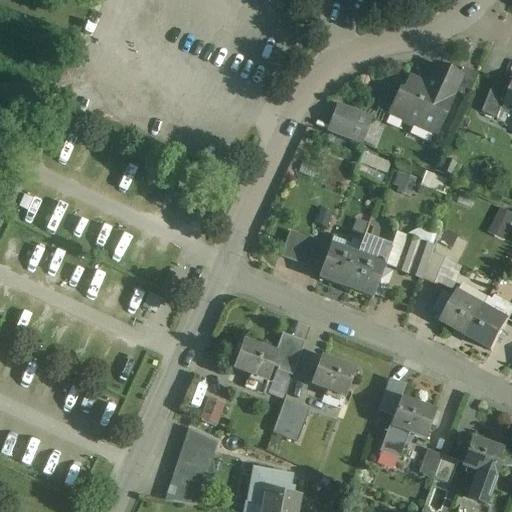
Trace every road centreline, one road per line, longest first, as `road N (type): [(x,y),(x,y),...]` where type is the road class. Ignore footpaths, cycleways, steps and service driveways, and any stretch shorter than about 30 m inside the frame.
road 1 (residential): [(220,268),(316,74),(353,51),(428,31),(472,7)]
road 2 (residential): [(511,394),(220,268)]
road 3 (residential): [(111,511),(220,268)]
